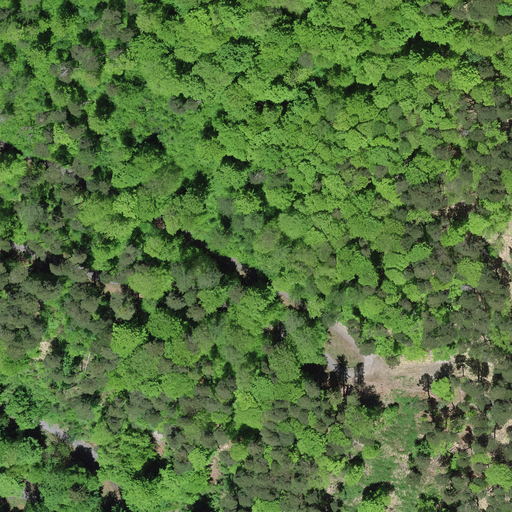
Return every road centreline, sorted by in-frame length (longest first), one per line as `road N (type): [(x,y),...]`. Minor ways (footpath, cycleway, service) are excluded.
road 1 (track): [(0,236),(114,278),(174,282),(304,337),(349,374),(362,371),(368,356),(336,323),(204,237),(0,139)]
road 2 (track): [(311,0),(459,40),(511,66)]
road 3 (track): [(157,511),(146,493),(88,446),(0,404)]
